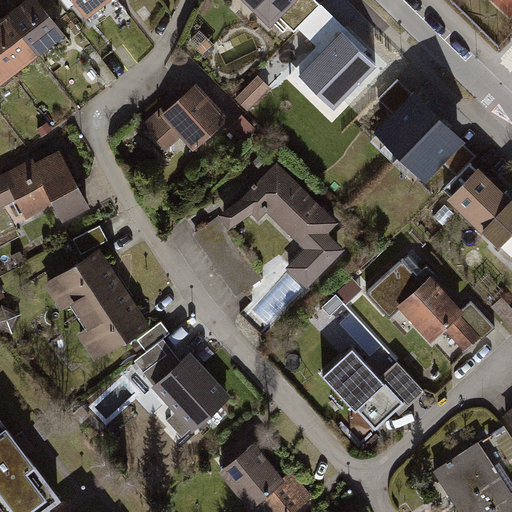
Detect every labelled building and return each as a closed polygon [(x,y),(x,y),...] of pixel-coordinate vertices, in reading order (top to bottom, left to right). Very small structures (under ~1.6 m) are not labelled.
[(125,0),(69,0),(92,27),(125,0)] [(301,0),(247,0),(260,12),(272,0),(276,0),(290,12),(301,0)] [(36,2),(0,31),(0,98),(69,43),(36,2)] [(329,17),(297,50),(336,87),(350,73),(370,91),(390,70),(345,26),(342,29),(329,17)] [(264,68),(233,40),(204,70),(232,99),(234,96),(247,110),(271,87),(258,74),(264,68)] [(466,137),(413,87),(410,90),(398,76),(379,98),(391,110),(373,129),(426,179),(443,161),(457,175),(469,162),(476,154),(462,141),(466,137)] [(157,110),(142,124),(167,149),(181,136),(194,150),(229,119),(196,81),(160,113),(157,110)] [(258,130),(243,114),(227,130),(243,144),(258,130)] [(89,206),(60,148),(35,161),(33,157),(0,173),(0,207),(16,199),(26,217),(53,203),(63,220),(89,206)] [(339,221),(277,161),(241,198),(219,213),(221,215),(230,229),(253,213),(259,219),(267,210),(305,248),(287,266),(308,287),(346,247),(329,232),(339,221)] [(511,194),(511,195),(480,163),(475,168),(469,162),(457,175),(445,188),(451,193),(448,196),(499,245),(511,231),(511,194)] [(230,229),(221,215),(192,233),(236,297),(263,276),(230,229)] [(100,224),(74,238),(82,253),(108,239),(100,224)] [(151,323),(99,246),(44,283),(61,309),(70,304),(85,327),(76,333),(94,361),(151,323)] [(463,308),(431,273),(423,280),(402,257),(367,291),(390,317),(400,307),(432,340),(444,328),(466,351),(480,336),(482,339),(496,326),(471,300),(463,308)] [(511,305),(503,296),(491,307),(511,329),(511,328),(511,305)] [(146,350),(163,338),(170,332),(161,320),(138,338),(146,350)] [(233,395),(191,350),(180,359),(163,338),(146,350),(135,359),(194,430),(233,395)] [(380,374),(352,345),(324,373),(376,429),(406,401),(409,404),(427,389),(398,359),(380,374)] [(0,422),(0,506),(4,511),(37,511),(56,498),(0,422)] [(284,477),(253,440),(217,469),(250,508),(265,499),(276,511),(294,511),(314,496),(292,471),(284,477)] [(511,511),(511,488),(480,442),(433,471),(460,511),(511,511)]
